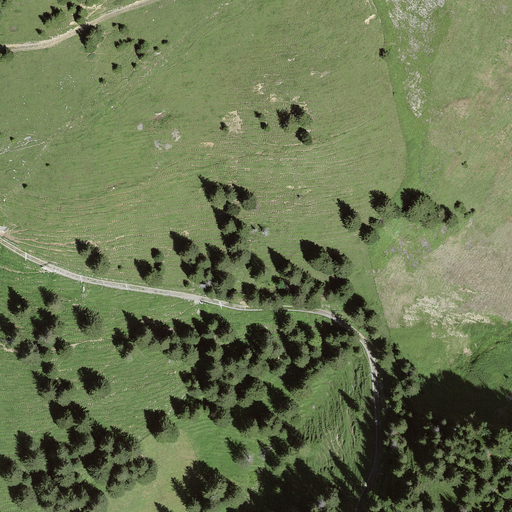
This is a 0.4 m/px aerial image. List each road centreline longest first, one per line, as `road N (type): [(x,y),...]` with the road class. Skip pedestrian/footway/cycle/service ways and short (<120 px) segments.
road 1 (track): [(0,243),(70,276),(236,307),(311,310),(358,332),(375,373),(378,426),(355,511)]
road 2 (track): [(152,0),(64,38),(0,49)]
